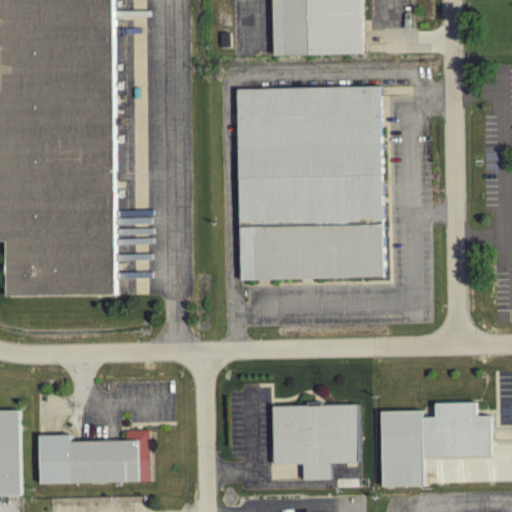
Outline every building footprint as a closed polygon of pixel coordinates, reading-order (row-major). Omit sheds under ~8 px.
[(0,0),(115,0),(119,293),(10,294),(9,239),(0,239),(0,0)] [(275,0),(364,0),(366,52),(276,53),(275,0)] [(239,87),(383,84),(387,275),(244,278),(239,87)] [(276,404),(277,462),(306,461),(306,478),(333,477),(332,461),(361,461),(360,403),(276,404)] [(382,416),(383,491),(423,490),(423,462),(491,461),(490,420),(477,421),(476,407),(435,408),(436,421),(423,421),(423,415),(382,416)] [(0,408),(23,408),(25,493),(0,493),(0,408)] [(72,446),(71,439),(40,440),(41,488),(151,486),(149,434),(126,435),(126,445),(72,446)]
